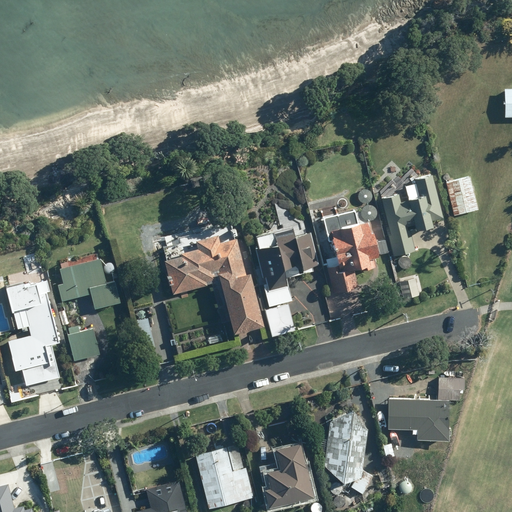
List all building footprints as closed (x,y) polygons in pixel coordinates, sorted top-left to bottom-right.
[(504,115),(511,114),(511,86),(503,86),(504,115)] [(382,197),(391,233),(389,234),(394,254),(416,249),(412,228),(409,228),(409,225),(417,223),(418,228),(436,224),(435,218),(445,216),(434,173),(416,177),(419,189),(410,191),(411,197),(410,197),(410,198),(402,200),(400,192),(382,197)] [(453,213),(477,208),(473,191),(477,189),(476,184),(472,185),(469,175),(445,180),(453,213)] [(327,260),(335,292),(360,285),(355,266),(362,264),(363,269),(378,265),(376,260),(373,261),(372,257),(382,254),(382,253),(390,251),(387,238),(379,240),(376,229),(372,230),(370,220),(360,223),(356,208),(326,216),(331,239),(335,238),(340,257),(327,260)] [(271,305),(294,299),(288,276),(313,270),(312,264),(320,262),(312,230),(296,234),(294,226),(284,228),(287,237),(278,240),(275,230),(258,234),(261,247),(257,248),(264,276),(266,276),(268,282),(265,283),(271,305)] [(166,258),(174,291),(222,279),(235,335),(264,328),(251,275),(249,276),(238,236),(235,237),(233,229),(220,232),(218,230),(197,235),(195,231),(185,233),(180,238),(182,245),(165,250),(167,258),(166,258)] [(59,283),(63,300),(92,292),(96,307),(122,300),(117,278),(107,281),(101,257),(70,265),(68,260),(62,261),(63,266),(61,267),(64,281),(59,283)] [(23,366),(27,380),(61,371),(53,341),(60,339),(47,288),(50,287),(47,276),(23,282),(23,279),(7,283),(18,325),(29,322),(32,332),(9,338),(17,367),(23,366)] [(266,310),(272,335),(295,329),(288,304),(266,310)] [(143,326),(148,345),(155,344),(149,324),(143,326)] [(75,359),(101,352),(95,327),(68,334),(75,359)] [(418,438),(451,438),(452,399),(461,399),(461,381),(440,380),(440,397),(390,396),(390,424),(381,424),(381,429),(383,441),(398,441),(398,427),(419,428),(418,438)] [(346,481),(364,475),(369,427),(355,409),(331,419),(326,464),(346,481)] [(271,506),(316,495),(304,440),(277,446),(282,467),(269,470),(270,475),(267,476),(269,486),(267,487),(271,506)] [(197,453),(210,507),(255,496),(254,493),(257,493),(252,472),(249,472),(248,466),(234,469),(228,445),(197,453)] [(62,480),(76,477),(73,466),(60,470),(62,480)] [(188,511),(179,476),(146,484),(151,504),(131,509),(131,511),(188,511)] [(0,481),(0,511),(33,511),(31,504),(24,506),(23,502),(13,504),(7,479),(0,481)] [(341,493),(340,492),(341,491),(342,490),(342,489),(343,488),(343,487),(343,486),(342,485),(342,484),(341,483),(340,482),(340,481),(339,481),(337,480),(336,480),(335,480),(333,481),(332,481),(332,482),(331,483),(330,484),(330,485),(330,486),(330,487),(330,488),(330,489),(331,490),(331,491),(332,492),(333,493),(334,493),(335,493),(336,493),(336,494),(335,494),(334,495),(334,496),(333,497),(333,498),(333,499),(333,500),(333,501),(334,502),(335,503),(336,504),(336,505),(337,505),(339,506),(340,506),(341,505),(342,505),(343,505),(344,504),(345,503),(345,502),(346,501),(346,500),(346,499),(346,498),(346,497),(345,496),(345,495),(344,494),(343,493),(342,493),(341,493)]
